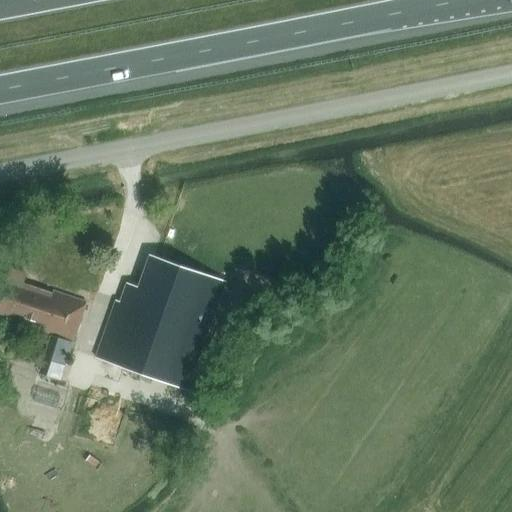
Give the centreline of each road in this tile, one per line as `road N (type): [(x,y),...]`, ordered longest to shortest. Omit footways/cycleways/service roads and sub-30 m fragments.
road 1 (unclassified): [(0,172),(511,74)]
road 2 (motorway): [(0,88),(464,0)]
road 3 (track): [(214,428),(77,374)]
